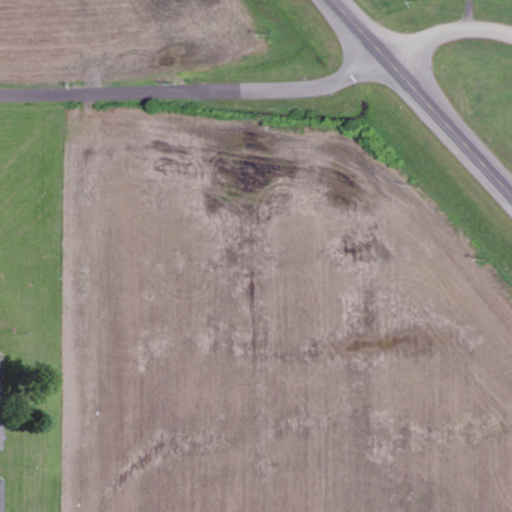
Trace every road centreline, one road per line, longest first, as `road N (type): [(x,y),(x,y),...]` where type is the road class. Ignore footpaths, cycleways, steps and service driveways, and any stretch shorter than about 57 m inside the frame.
road 1 (residential): [(511,37),(437,38),(311,90),(0,97)]
road 2 (trunk): [(511,193),(335,0)]
